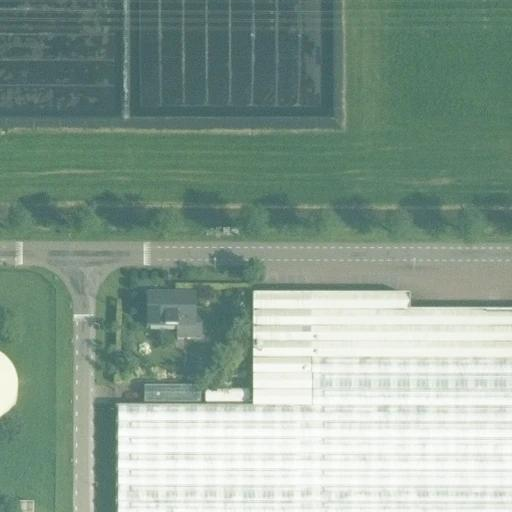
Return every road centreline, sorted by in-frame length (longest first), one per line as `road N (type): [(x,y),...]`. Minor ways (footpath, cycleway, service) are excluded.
road 1 (tertiary): [(83,253),(511,253)]
road 2 (unclassified): [(82,511),(83,253)]
